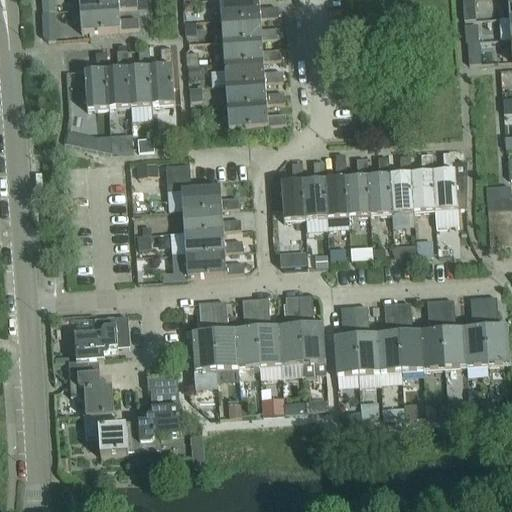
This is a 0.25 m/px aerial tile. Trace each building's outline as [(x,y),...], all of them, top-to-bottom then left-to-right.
[(79,0),(80,14),(119,12),(137,11),(136,0),(118,1),(118,0),(79,0)] [(260,12),(259,1),(259,0),(220,3),(221,25),(260,22),(278,21),(278,11),(260,12)] [(120,23),(119,12),(80,14),(82,37),(139,33),(138,22),(120,23)] [(261,33),(260,22),(221,25),(223,47),(262,44),(280,43),(279,32),(261,33)] [(263,55),(262,44),(223,47),(224,68),(263,65),(263,66),(281,64),(281,54),(263,55)] [(153,110),(175,109),(171,52),(160,52),(162,70),(150,71),(153,110)] [(131,112),(153,110),(150,71),(149,53),(139,54),(140,72),(129,73),(128,73),(131,112)] [(131,112),(128,73),(129,73),(127,55),(117,55),(118,73),(107,75),(107,74),(109,113),(131,112)] [(107,74),(106,56),(95,57),(97,75),(85,76),(85,84),(73,85),(76,119),(89,118),(89,114),(109,113),(107,74)] [(470,67),(482,66),(481,58),(469,58),(470,67)] [(283,86),(282,75),(264,76),(263,66),(263,65),(224,68),(226,89),(265,87),(283,86)] [(266,98),(265,87),(226,89),(227,111),(266,108),(266,109),(284,107),(284,97),(266,98)] [(267,120),(266,109),(266,108),(227,111),(229,133),(286,129),(285,118),(267,120)] [(168,141),(155,143),(156,154),(169,153),(168,141)] [(444,176),(433,176),(435,215),(458,214),(454,157),(443,158),(444,176)] [(414,217),(435,215),(433,176),(432,158),(421,159),(422,177),(411,178),(414,217)] [(392,218),(414,217),(411,178),(410,160),(400,161),(401,179),(390,179),(389,179),(392,218)] [(371,220),(392,218),(389,179),(390,179),(389,161),(378,162),(379,180),(368,181),(371,220)] [(349,221),(371,220),(368,181),(367,163),(356,164),(358,182),(346,182),(349,221)] [(328,223),(349,221),(346,182),(345,164),(335,165),(336,183),(325,184),(328,223)] [(306,224),(328,223),(325,184),(324,166),(313,167),(314,185),(304,185),(303,185),(306,224)] [(281,187),(284,226),(306,224),(303,185),(304,185),(302,167),(292,168),(293,186),(281,187)] [(146,209),(144,186),(132,187),(134,210),(146,209)] [(487,203),(511,202),(510,190),(486,191),(487,203)] [(221,203),(220,191),(181,194),(183,216),(222,213),(222,214),(240,213),(239,202),(221,203)] [(488,215),(511,213),(511,202),(487,203),(488,215)] [(223,225),(222,214),(222,213),(183,216),(184,237),(223,235),(241,234),(241,223),(223,225)] [(488,215),(488,227),(511,225),(511,220),(511,213),(488,215)] [(511,225),(488,227),(489,238),(511,236),(511,225)] [(224,246),(223,235),(184,237),(186,259),(225,256),(225,257),(243,256),(242,245),(224,246)] [(490,250),(511,248),(511,236),(489,238),(490,250)] [(226,268),(225,257),(225,256),(186,259),(187,282),(244,278),(244,267),(226,268)] [(175,277),(163,278),(163,286),(175,286),(175,277)] [(314,329),(312,300),(299,301),(303,369),(304,369),(305,382),(326,380),(326,367),(323,328),(314,329)] [(281,370),(303,369),(299,301),(285,301),(288,331),(279,331),(281,370)] [(499,330),(497,301),(483,302),(488,370),(510,369),(508,330),(499,330)] [(467,372),(488,370),(483,302),(470,303),(472,332),(464,333),(467,372)] [(238,373),(260,372),(255,303),(242,304),(244,334),(236,334),(238,373)] [(271,332),(269,303),(255,303),(260,372),(281,370),(279,331),(271,332)] [(456,333),(453,304),(440,305),(445,373),(467,372),(464,333),(456,333)] [(423,375),(445,373),(440,305),(427,306),(429,335),(421,336),(423,375)] [(228,335),(226,306),(212,307),(214,336),(217,375),(238,373),(236,334),(228,335)] [(195,376),(217,375),(214,336),(212,307),(199,307),(201,337),(192,337),(195,376)] [(413,336),(410,307),(397,308),(402,376),(423,375),(421,336),(413,336)] [(380,378),(402,376),(397,308),(384,309),(386,338),(378,339),(380,378)] [(369,339),(367,310),(354,311),(359,379),(380,378),(378,339),(369,339)] [(336,381),(359,379),(354,311),(341,312),(343,341),(334,342),(336,381)] [(75,339),(77,366),(99,364),(99,365),(104,365),(104,359),(108,358),(110,356),(109,353),(130,351),(128,321),(94,323),(95,337),(75,339)] [(101,391),(99,376),(99,365),(99,364),(77,366),(68,366),(71,401),(85,400),(86,419),(84,419),(84,420),(114,417),(112,391),(101,391)] [(181,438),(177,380),(147,382),(148,394),(150,394),(152,424),(138,425),(140,455),(162,454),(161,440),(181,438)] [(469,407),(476,407),(475,393),(468,393),(469,407)] [(391,397),(373,399),(375,413),(393,410),(391,397)] [(283,402),(262,403),(263,417),(264,419),(284,418),(283,402)] [(306,413),(327,413),(327,404),(305,405),(306,413)] [(339,410),(339,418),(361,416),(360,408),(339,410)] [(115,431),(114,417),(84,420),(85,441),(99,440),(101,461),(129,458),(129,456),(140,455),(138,425),(125,426),(125,431),(115,431)] [(204,432),(204,452),(219,452),(219,432),(204,432)]
